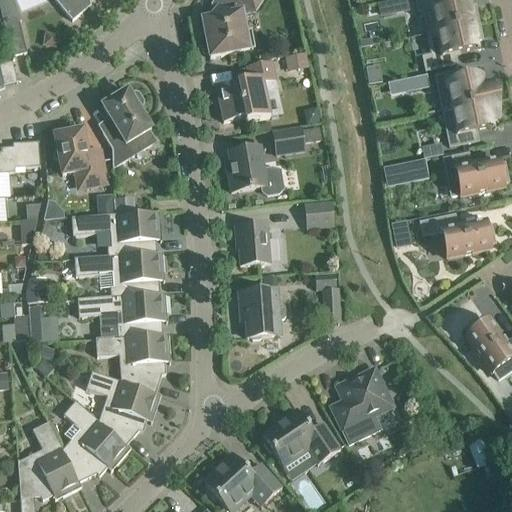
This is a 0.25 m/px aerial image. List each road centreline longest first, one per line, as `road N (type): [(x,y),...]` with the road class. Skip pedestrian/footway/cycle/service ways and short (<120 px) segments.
road 1 (unclassified): [(155,5),(199,204),(208,408)]
road 2 (residential): [(0,114),(74,74),(155,5)]
road 3 (residential): [(208,408),(237,405),(367,333)]
road 4 (unclassified): [(208,408),(196,440),(123,511)]
